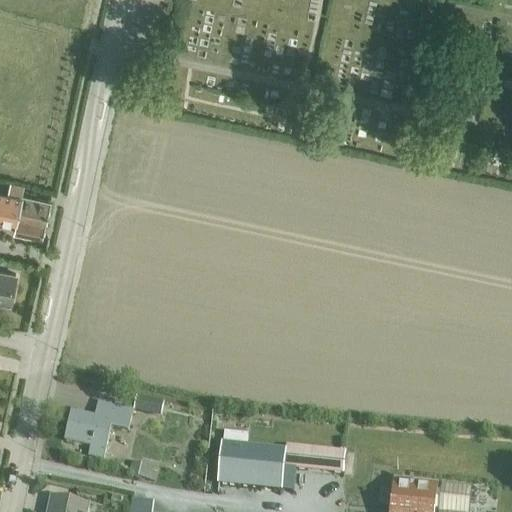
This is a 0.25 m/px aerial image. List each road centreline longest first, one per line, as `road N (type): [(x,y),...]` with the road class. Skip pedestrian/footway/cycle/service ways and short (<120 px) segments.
road 1 (residential): [(48,349),(122,0)]
road 2 (residential): [(10,511),(48,349)]
